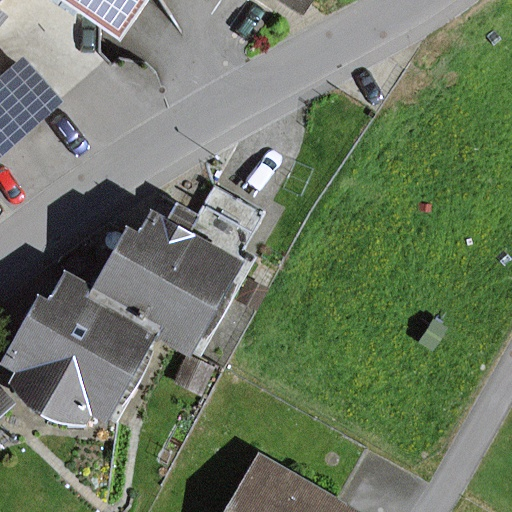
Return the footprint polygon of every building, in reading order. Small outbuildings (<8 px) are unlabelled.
[(0,0),(0,34),(9,28),(0,20),(0,0),(56,0),(118,42),(147,0),(277,0),(302,16),(312,0),(0,0)] [(0,160),(65,102),(24,56),(0,77),(0,160)] [(263,211),(215,186),(203,209),(251,235),(263,211)] [(193,233),(202,217),(178,204),(169,220),(154,212),(141,235),(128,227),(94,289),(164,328),(159,338),(193,357),(246,263),(193,233)] [(159,338),(164,328),(94,289),(68,274),(52,302),(40,296),(1,366),(16,375),(11,385),(23,401),(42,415),(66,425),(87,428),(93,417),(109,427),(159,338)] [(269,289),(248,278),(236,301),(256,312),(269,289)] [(215,369),(186,356),(174,385),(203,398),(215,369)] [(0,419),(16,404),(0,386),(0,419)] [(364,511),(260,453),(226,511),(364,511)]
